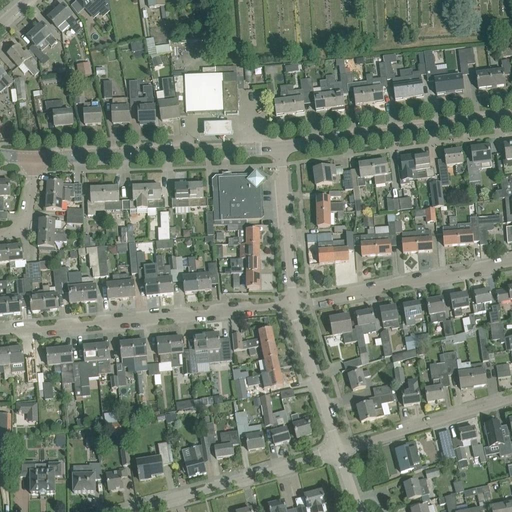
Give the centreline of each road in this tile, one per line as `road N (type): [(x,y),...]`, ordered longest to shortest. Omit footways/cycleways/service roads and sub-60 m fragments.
road 1 (residential): [(0,332),(292,305)]
road 2 (tertiary): [(32,157),(280,148)]
road 3 (tertiary): [(280,148),(511,118)]
road 4 (residential): [(292,305),(511,262)]
road 5 (residential): [(131,510),(338,450)]
road 6 (residential): [(338,450),(511,398)]
road 7 (residential): [(292,305),(280,148)]
road 8 (residential): [(338,450),(292,305)]
